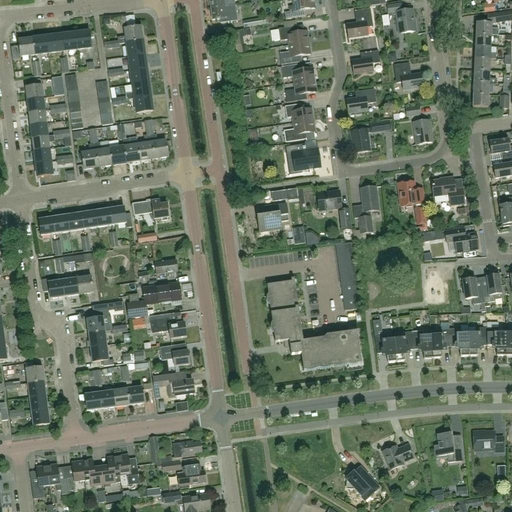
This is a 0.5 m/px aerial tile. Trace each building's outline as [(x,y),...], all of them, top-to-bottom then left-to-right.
[(209,0),(211,9),(236,6),(234,0),(209,0)] [(313,0),(293,0),(294,6),(289,7),(289,13),(285,13),(286,19),(305,16),(304,10),(315,9),(313,0)] [(401,4),(387,6),(388,14),(395,13),(398,35),(416,32),(416,31),(417,30),(416,24),(415,24),(413,10),(402,11),(401,4)] [(236,6),(211,9),(213,21),(220,20),(221,23),(238,21),(236,6)] [(346,25),(348,39),(368,36),(367,28),(373,27),(370,9),(354,12),(356,24),(346,25)] [(511,12),(488,15),(488,24),(476,23),(476,35),(491,36),(498,36),(498,30),(491,29),(492,24),(511,22),(511,21),(511,12)] [(264,18),(248,21),(250,27),(266,25),(264,18)] [(288,40),(289,46),(309,43),(307,32),(304,32),(303,26),(278,29),(280,41),(288,40)] [(119,44),(126,43),(142,41),(140,27),(124,29),(125,37),(117,38),(117,41),(111,42),(112,48),(119,47),(119,44)] [(75,33),(77,50),(91,48),(89,31),(75,33)] [(63,52),(77,50),(75,33),(60,35),(63,52)] [(253,33),(244,34),(244,43),(253,43),(253,33)] [(63,52),(60,35),(47,37),(49,53),(63,52)] [(491,48),(491,36),(476,35),(475,47),(491,48)] [(35,55),(49,53),(47,37),(32,39),(35,55)] [(35,55),(32,39),(18,40),(20,57),(35,55)] [(126,43),(128,57),(144,55),(142,41),(126,43)] [(309,43),(289,46),(290,52),(280,54),(281,65),(302,62),(301,56),(311,55),(309,43)] [(491,48),(475,47),(475,59),(490,60),(496,60),(497,54),(490,54),(491,48)] [(352,62),(354,75),(374,72),(372,64),(380,63),(378,51),(363,54),(364,60),(352,62)] [(128,57),(130,71),(146,69),(144,55),(128,57)] [(490,72),(490,60),(475,59),(474,71),(490,72)] [(86,63),(87,71),(94,70),(93,62),(86,63)] [(294,78),(295,84),(315,81),(313,69),(302,70),(302,64),(282,67),(283,79),(294,78)] [(393,66),(396,84),(402,83),(403,91),(423,88),(421,74),(411,76),(409,64),(393,66)] [(130,71),(132,85),(148,83),(146,69),(130,71)] [(490,72),(474,71),(474,83),(489,84),(490,72)] [(45,79),(45,89),(56,88),(56,79),(45,79)] [(315,81),(295,84),(295,90),(285,91),(287,103),(307,100),(306,94),(316,93),(315,81)] [(126,100),(134,99),(150,97),(148,83),(132,85),(133,92),(126,93),(126,97),(126,100)] [(489,96),(489,84),(474,83),(473,95),(489,96)] [(27,101),(43,99),(41,86),(25,88),(27,101)] [(362,115),(361,112),(368,111),(367,104),(376,103),(374,90),(358,92),(359,99),(346,101),(348,114),(355,113),(355,116),(362,115)] [(488,108),(489,96),(473,95),(473,108),(488,108)] [(499,109),(507,110),(509,110),(509,96),(500,96),(499,109)] [(152,111),(150,97),(134,99),(136,113),(152,111)] [(43,99),(27,101),(29,114),(44,112),(43,99)] [(292,118),(293,124),(313,121),(312,109),(302,110),(301,104),(285,107),(287,119),(292,118)] [(406,109),(407,117),(420,115),(419,107),(406,109)] [(44,112),(29,114),(30,126),(46,124),(44,112)] [(315,132),(313,121),(293,124),(294,130),(284,131),(286,143),(306,140),(306,134),(315,132)] [(432,143),(429,121),(414,123),(417,145),(432,143)] [(367,134),(370,133),(391,130),(390,122),(370,125),(370,129),(351,132),(354,154),(370,152),(367,134)] [(46,124),(30,126),(32,139),(48,137),(46,124)] [(152,128),(146,129),(147,136),(144,136),(145,144),(137,145),(140,161),(154,159),(151,143),(150,135),(153,135),(152,128)] [(166,140),(157,142),(156,134),(153,135),(150,135),(151,143),(154,159),(168,157),(166,140)] [(48,137),(32,139),(34,152),(49,150),(48,143),(55,142),(54,136),(48,137)] [(83,170),(98,168),(94,144),(97,144),(96,136),(90,137),(91,144),(88,145),(89,152),(81,154),(79,155),(80,162),(82,162),(83,170)] [(122,140),(123,147),(126,164),(140,161),(137,145),(129,146),(128,139),(125,139),(122,140)] [(505,159),(511,158),(511,147),(509,148),(508,140),(489,143),(491,155),(504,153),(505,159)] [(98,168),(112,166),(109,149),(101,151),(99,143),(97,144),(94,144),(98,168)] [(301,164),(301,166),(298,166),(296,170),(296,174),(300,176),(304,176),(307,172),(306,170),(309,170),(311,172),(313,169),(321,168),(319,161),(321,158),(319,156),(318,149),(306,151),(305,145),(286,148),(288,158),(300,156),(300,159),(298,162),(301,164)] [(126,164),(123,147),(109,149),(112,166),(126,164)] [(49,150),(34,152),(35,165),(51,163),(49,150)] [(511,176),(511,158),(505,159),(506,165),(493,167),(495,179),(511,176)] [(51,163),(35,165),(37,178),(53,176),(51,163)] [(432,181),(434,197),(435,197),(435,203),(436,203),(450,201),(451,206),(465,205),(463,190),(455,191),(454,177),(446,178),(446,180),(432,181)] [(415,191),(414,183),(398,184),(401,207),(424,204),(422,190),(415,191)] [(359,219),(360,231),(361,234),(365,234),(373,233),(371,212),(379,211),(376,187),(360,189),(364,218),(359,219)] [(296,190),(287,191),(288,201),(288,202),(297,201),(296,190)] [(339,191),(317,194),(319,211),(341,208),(339,191)] [(511,198),(499,200),(503,227),(500,227),(500,228),(511,226),(511,198)] [(166,220),(166,218),(168,217),(166,204),(159,205),(158,200),(133,204),(135,215),(152,213),(153,219),(160,218),(161,221),(166,220)] [(265,215),(257,216),(259,233),(282,230),(281,222),(288,221),(286,204),(264,207),(265,215)] [(109,210),(111,227),(125,224),(126,229),(132,228),(129,214),(124,215),(123,208),(109,210)] [(422,224),(426,224),(424,208),(416,209),(418,225),(422,224)] [(349,209),(340,211),(342,231),(351,229),(349,209)] [(97,229),(111,227),(109,210),(95,212),(97,229)] [(83,231),(97,229),(95,212),(81,214),(83,231)] [(83,231),(81,214),(67,216),(69,233),(83,231)] [(55,235),(69,233),(67,216),(52,218),(55,235)] [(55,235),(52,218),(38,221),(41,237),(55,235)] [(427,224),(426,224),(422,224),(422,226),(419,227),(419,232),(428,231),(427,224)] [(454,242),(456,254),(478,250),(476,233),(465,235),(464,229),(444,232),(446,243),(454,242)] [(361,234),(360,231),(352,232),(354,241),(366,239),(365,234),(361,234)] [(432,231),(421,233),(422,243),(434,242),(432,231)] [(156,233),(144,235),(138,236),(139,242),(157,240),(156,233)] [(352,243),(335,245),(345,311),(361,309),(352,243)] [(156,275),(177,272),(175,261),(154,264),(156,275)] [(149,282),(148,273),(138,275),(139,283),(149,282)] [(488,290),(482,291),(484,304),(495,302),(495,301),(501,300),(500,295),(501,295),(498,274),(501,274),(501,273),(488,275),(488,277),(486,278),(488,290)] [(76,280),(79,296),(92,294),(90,278),(76,280)] [(473,306),(484,304),(482,291),(476,292),(475,280),(473,280),(472,278),(459,280),(459,281),(462,280),(465,300),(472,299),(473,306)] [(65,298),(62,282),(48,284),(48,280),(41,281),(43,293),(49,292),(50,300),(65,298)] [(62,282),(65,298),(79,296),(76,280),(62,282)] [(292,281),(267,285),(275,342),(289,340),(291,355),(301,354),(304,371),(361,363),(357,334),(328,338),(328,341),(300,344),(292,281)] [(144,297),(180,292),(178,284),(168,286),(168,284),(158,285),(158,287),(143,289),(144,297)] [(181,300),(180,292),(144,297),(144,302),(127,304),(129,319),(147,317),(145,305),(160,303),(161,305),(170,303),(170,301),(181,300)] [(86,321),(88,335),(104,333),(112,332),(113,335),(120,334),(119,328),(112,329),(111,326),(104,327),(102,319),(109,318),(108,310),(92,312),(93,320),(86,321)] [(134,329),(149,329),(149,318),(134,319),(134,329)] [(150,322),(152,335),(169,332),(170,340),(186,338),(184,324),(169,326),(169,319),(150,322)] [(469,357),(478,357),(477,349),(481,349),(481,347),(487,347),(487,329),(475,329),(475,334),(468,334),(469,357)] [(497,357),(505,357),(505,334),(498,334),(498,329),(487,329),(487,347),(493,347),(493,349),(497,349),(497,357)] [(450,348),(449,330),(438,331),(438,336),(431,336),(433,359),(441,359),(441,351),(444,351),(444,348),(450,348)] [(460,358),(469,357),(468,334),(461,335),(461,330),(449,330),(450,348),(457,348),(457,350),(460,350),(460,358)] [(424,360),(433,359),(431,336),(423,337),(423,332),(412,333),(413,351),(420,350),(420,353),(423,352),(424,360)] [(88,335),(90,349),(106,347),(104,333),(88,335)] [(413,351),(412,333),(400,334),(401,339),(394,340),(396,363),(405,362),(404,354),(407,354),(407,351),(413,351)] [(388,364),(396,363),(394,340),(386,341),(386,336),(374,337),(377,355),(380,355),(383,354),(383,356),(387,356),(388,364)] [(173,368),(189,366),(187,352),(173,354),(172,346),(159,349),(161,361),(172,360),(173,368)] [(113,360),(108,361),(106,347),(90,349),(92,364),(103,362),(103,367),(114,365),(113,360)] [(122,355),(123,362),(131,361),(130,354),(122,355)] [(28,384),(44,382),(42,368),(26,370),(28,384)] [(173,390),(169,391),(168,391),(168,392),(169,398),(169,399),(170,399),(174,399),(193,396),(191,382),(187,383),(185,374),(152,379),(154,390),(156,390),(156,389),(172,387),(173,390)] [(44,382),(28,384),(30,398),(46,396),(44,382)] [(127,390),(130,406),(144,404),(142,388),(127,390)] [(115,408),(130,406),(127,390),(113,392),(115,408)] [(115,408),(113,392),(99,394),(101,411),(115,408)] [(87,413),(101,411),(99,394),(85,396),(87,413)] [(46,396),(30,398),(31,412),(48,410),(46,396)] [(48,410),(31,412),(33,426),(50,424),(48,410)] [(481,446),(481,451),(482,452),(488,452),(489,451),(495,450),(495,454),(504,453),(503,438),(495,439),(494,433),(484,434),(484,432),(473,433),(474,447),(475,447),(481,446)] [(448,464),(463,462),(461,439),(452,440),(451,434),(437,436),(439,447),(435,448),(435,447),(434,447),(435,457),(447,456),(448,464)] [(194,455),(202,454),(200,443),(193,444),(192,442),(172,445),(173,460),(194,457),(194,455)] [(396,447),(382,453),(390,471),(404,466),(403,463),(414,459),(408,446),(397,450),(396,447)] [(151,452),(152,463),(160,462),(159,451),(151,452)] [(128,456),(117,457),(119,470),(119,472),(120,477),(121,483),(121,486),(128,485),(139,484),(137,470),(130,471),(128,456)] [(120,477),(119,472),(119,470),(117,457),(107,459),(108,466),(101,467),(102,475),(103,486),(104,485),(105,488),(111,487),(110,485),(116,484),(121,483),(120,477)] [(185,462),(187,470),(195,468),(192,460),(185,462)] [(93,461),(82,462),(84,472),(84,475),(85,482),(90,481),(91,487),(103,486),(102,475),(101,467),(94,468),(93,461)] [(67,480),(68,492),(75,491),(74,483),(85,482),(84,475),(84,472),(82,462),(71,464),(73,479),(67,480)] [(180,462),(161,464),(163,473),(181,471),(180,462)] [(58,465),(47,467),(48,472),(49,480),(50,487),(56,486),(57,492),(61,491),(62,496),(68,495),(68,492),(67,480),(60,481),(58,465)] [(31,484),(33,500),(45,499),(43,488),(50,487),(49,480),(48,472),(47,467),(36,468),(38,484),(31,484)] [(347,482),(347,490),(355,490),(365,501),(379,488),(360,469),(355,474),(354,473),(352,474),(347,474),(347,479),(346,480),(347,482)] [(206,484),(204,472),(197,473),(197,472),(178,475),(180,490),(189,489),(189,486),(206,484)] [(196,511),(209,510),(210,511),(208,495),(181,499),(180,494),(163,496),(164,504),(178,502),(178,506),(184,506),(185,511),(196,511)] [(428,503),(425,496),(420,498),(423,505),(428,503)] [(482,499),(463,501),(466,509),(483,507),(482,499)]
